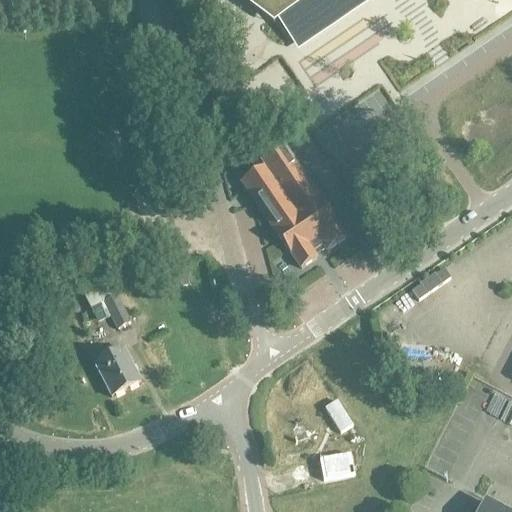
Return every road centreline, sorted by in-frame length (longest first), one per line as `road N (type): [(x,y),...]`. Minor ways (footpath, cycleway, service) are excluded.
road 1 (unclassified): [(267,360),(165,0)]
road 2 (unclassified): [(267,360),(511,194)]
road 3 (unclassified): [(223,396),(138,441),(95,453),(51,450),(0,433)]
road 4 (unclassified): [(253,511),(223,396)]
